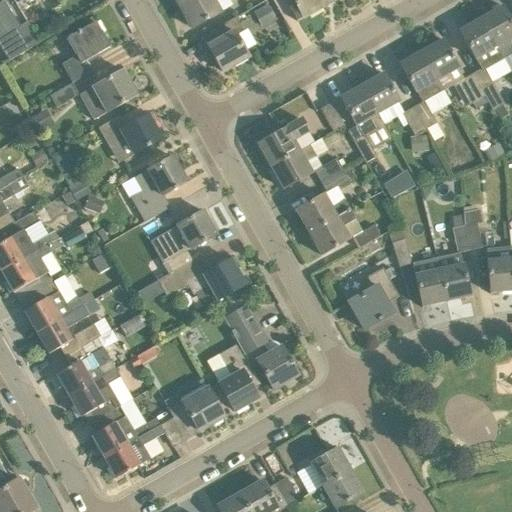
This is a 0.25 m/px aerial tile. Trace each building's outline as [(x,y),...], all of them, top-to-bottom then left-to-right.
[(0,1),(0,48),(9,63),(39,44),(26,24),(20,28),(3,0),(0,1)] [(181,0),(177,3),(192,29),(221,12),(213,0),(181,0)] [(271,0),(287,26),(334,0),(271,0)] [(262,28),(275,21),(267,6),(253,13),(262,28)] [(503,60),(511,55),(511,26),(501,7),(480,19),(503,60)] [(215,61),(221,72),(248,57),(237,37),(244,34),(235,18),(197,40),(210,63),(215,61)] [(505,107),(492,85),(484,71),(503,60),(480,19),(458,31),(480,70),(472,74),(485,96),(494,112),(505,107)] [(38,21),(35,33),(49,37),(52,24),(38,21)] [(109,48),(95,23),(66,39),(76,57),(61,65),(71,84),(72,84),(93,72),(87,61),(109,48)] [(463,79),(441,41),(421,52),(443,92),(453,87),(464,108),(485,96),(472,74),(463,79)] [(399,65),(420,103),(423,102),(424,103),(443,92),(421,52),(399,65)] [(137,96),(122,71),(90,89),(104,115),(137,96)] [(382,74),(361,86),(377,115),(398,103),(382,74)] [(78,97),(72,84),(71,84),(49,96),(56,107),(78,97)] [(339,98),(361,138),(364,136),(364,137),(384,126),(377,115),(361,86),(339,98)] [(420,103),(413,108),(425,130),(436,124),(424,103),(423,102),(420,103)] [(330,106),(319,112),(332,135),(343,128),(330,106)] [(425,130),(413,108),(401,114),(413,137),(425,130)] [(39,134),(55,126),(46,110),(30,119),(39,134)] [(161,139),(147,115),(125,128),(119,117),(98,129),(110,151),(122,144),(129,157),(161,139)] [(285,130),(284,129),(257,145),(270,167),(308,145),(314,142),(301,120),(285,130)] [(376,158),(364,137),(364,136),(361,138),(353,142),(366,163),(376,158)] [(411,154),(428,152),(426,136),(410,138),(411,154)] [(498,144),(484,152),(490,164),(504,156),(498,144)] [(283,190),(314,172),(309,163),(316,159),(308,145),(270,167),(283,190)] [(36,169),(48,163),(40,150),(29,156),(36,169)] [(69,169),(72,155),(59,152),(49,157),(55,166),(69,169)] [(186,183),(171,157),(133,179),(141,192),(130,199),(144,224),(170,209),(163,197),(186,183)] [(336,160),(314,172),(319,182),(341,169),(336,160)] [(0,179),(0,190),(22,178),(18,170),(0,179)] [(76,201),(88,193),(75,170),(63,177),(69,188),(69,189),(76,201)] [(320,183),(327,195),(327,194),(338,188),(349,182),(342,171),(320,183)] [(22,178),(0,190),(0,230),(13,223),(1,203),(28,188),(22,178)] [(396,178),(384,186),(391,199),(405,192),(396,178)] [(67,207),(75,203),(69,193),(62,198),(67,207)] [(334,206),(327,195),(324,196),(323,194),(295,211),(307,233),(348,210),(343,201),(334,206)] [(99,216),(104,203),(88,196),(83,209),(99,216)] [(481,224),(478,209),(463,213),(463,216),(464,226),(470,251),(481,248),(476,226),(481,224)] [(348,210),(307,233),(320,256),(351,238),(344,226),(354,220),(348,210)] [(0,271),(0,272),(57,239),(53,231),(44,236),(31,244),(24,232),(37,225),(39,223),(32,212),(13,223),(0,230),(0,271)] [(186,252),(216,235),(202,212),(175,227),(162,234),(175,257),(164,263),(170,274),(192,261),(186,252)] [(451,218),(453,229),(464,226),(463,216),(451,218)] [(374,225),(351,238),(357,248),(380,235),(374,225)] [(452,229),(457,254),(460,254),(470,251),(464,226),(453,229),(452,229)] [(81,230),(63,239),(68,249),(86,239),(81,230)] [(57,239),(0,272),(18,302),(52,282),(40,260),(62,247),(57,239)] [(410,265),(404,241),(392,244),(400,268),(410,265)] [(489,294),(511,291),(511,254),(511,247),(485,250),(489,294)] [(469,297),(460,254),(457,254),(435,258),(436,263),(445,302),(469,297)] [(215,302),(245,286),(231,260),(209,272),(200,257),(192,261),(170,274),(156,282),(166,298),(187,287),(192,296),(207,288),(215,302)] [(412,267),(421,307),(445,302),(436,263),(412,267)] [(347,303),(363,331),(376,323),(376,324),(390,316),(384,305),(399,296),(390,281),(396,277),(392,270),(391,270),(390,268),(384,272),(382,268),(364,278),(371,290),(347,303)] [(23,312),(35,333),(93,300),(89,293),(78,299),(78,298),(65,305),(59,293),(52,282),(18,302),(23,312)] [(48,355),(58,349),(71,341),(65,330),(99,310),(93,300),(35,333),(48,355)] [(258,363),(273,390),(297,377),(290,364),(291,363),(290,362),(289,362),(280,346),(271,351),(246,307),(223,320),(237,344),(250,367),(250,368),(258,363)] [(140,315),(119,327),(126,339),(147,327),(140,315)] [(93,326),(74,337),(80,348),(99,337),(93,326)] [(218,383),(234,412),(257,399),(241,372),(250,367),(237,344),(218,356),(229,376),(218,383)] [(141,365),(136,358),(129,361),(133,369),(141,365)] [(87,375),(79,362),(77,363),(56,376),(68,397),(115,370),(111,363),(97,371),(96,370),(87,375)] [(68,397),(80,418),(83,416),(88,425),(119,407),(108,387),(121,380),(115,370),(68,397)] [(172,418),(184,440),(223,418),(207,388),(180,403),(175,396),(163,402),(172,418)] [(94,435),(91,437),(103,458),(159,425),(155,417),(132,430),(119,407),(88,425),(94,435)] [(115,479),(149,460),(142,447),(164,434),(172,448),(185,441),(184,440),(172,418),(159,426),(159,425),(103,458),(115,479)] [(349,471),(337,448),(308,465),(320,487),(349,471)] [(362,493),(349,471),(320,487),(333,510),(362,493)] [(285,478),(273,484),(286,507),(298,501),(285,478)] [(0,490),(0,511),(31,511),(35,510),(18,480),(0,490)] [(278,511),(261,481),(238,494),(247,511),(278,511)] [(216,506),(218,511),(247,511),(238,494),(216,506)]
